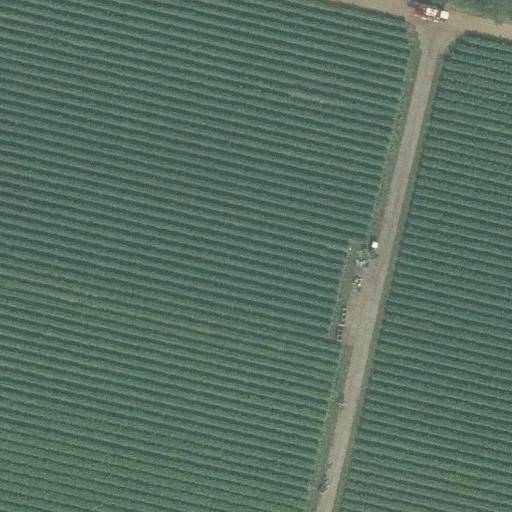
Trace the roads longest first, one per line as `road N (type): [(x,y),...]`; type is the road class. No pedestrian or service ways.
road 1 (track): [(439,12),(324,511)]
road 2 (track): [(384,0),(511,30)]
